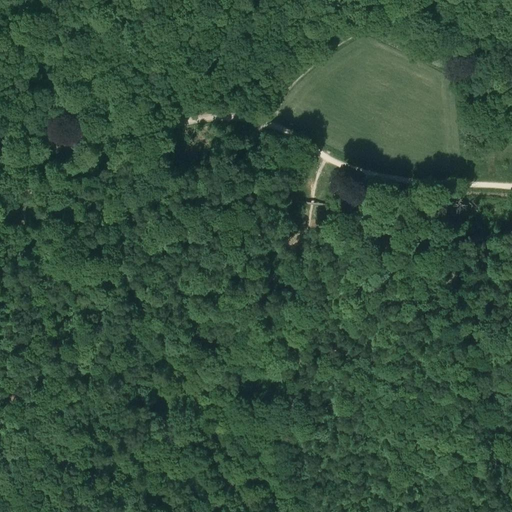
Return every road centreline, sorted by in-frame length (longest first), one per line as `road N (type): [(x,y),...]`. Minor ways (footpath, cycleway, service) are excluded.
road 1 (track): [(0,433),(61,384),(67,337),(113,260),(150,224),(205,196),(259,121)]
road 2 (track): [(0,138),(95,139),(228,116),(259,121)]
road 3 (track): [(379,175),(385,259),(428,323),(459,343),(511,331)]
road 4 (track): [(325,157),(379,175),(511,185)]
